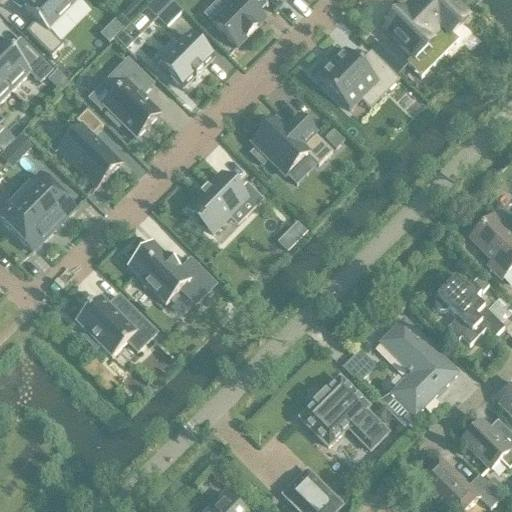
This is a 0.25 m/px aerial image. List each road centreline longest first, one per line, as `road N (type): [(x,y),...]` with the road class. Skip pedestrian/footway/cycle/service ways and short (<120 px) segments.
road 1 (residential): [(116,511),(511,119)]
road 2 (residential): [(0,277),(30,300),(44,292),(336,0)]
road 3 (residential): [(511,368),(394,484),(392,497),(406,511)]
